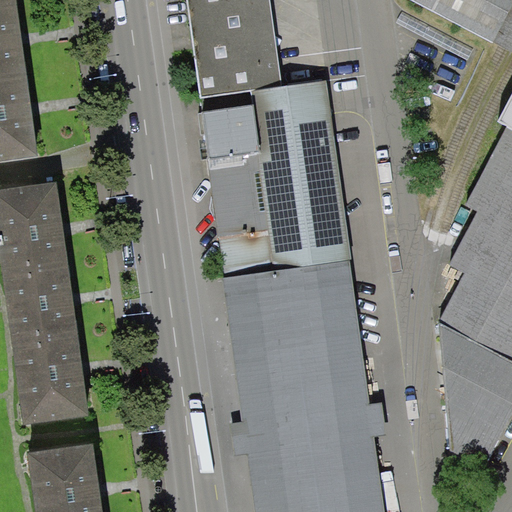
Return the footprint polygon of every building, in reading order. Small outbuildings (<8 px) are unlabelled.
[(186,0),(200,98),(250,91),(282,87),(279,64),(269,0),(186,0)] [(511,0),(411,0),(492,42),(511,1),(511,0)] [(0,81),(23,78),(16,25),(12,2),(0,3),(0,81)] [(27,102),(23,78),(0,81),(0,158),(34,154),(27,102)] [(250,91),(251,92),(253,105),(202,112),(204,123),(226,277),(347,259),(326,107),(322,81),(282,87),(250,91)] [(511,97),(500,121),(511,127),(511,97)] [(511,128),(508,127),(466,205),(478,211),(450,264),(466,272),(439,322),(511,360),(511,128)] [(0,243),(1,243),(5,269),(64,261),(58,218),(54,185),(0,192),(0,232),(0,235),(0,243)] [(15,344),(74,336),(67,288),(64,261),(5,269),(15,344)] [(238,368),(257,511),(380,511),(350,288),(346,262),(226,279),(238,368)] [(484,467),(511,412),(511,361),(440,323),(446,393),(451,449),(484,467)] [(78,362),(74,336),(15,344),(26,420),(85,412),(78,362)] [(31,454),(38,511),(98,511),(93,471),(90,446),(31,454)]
